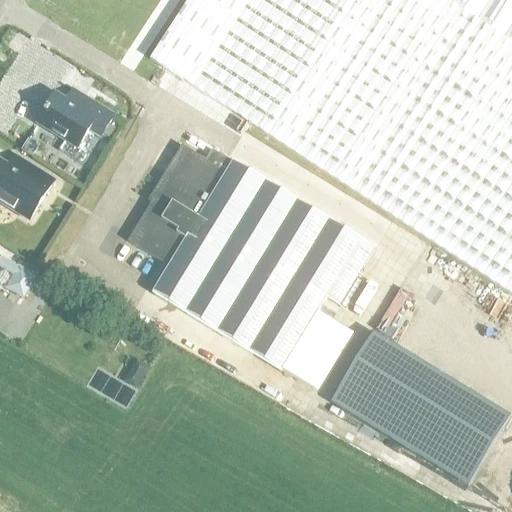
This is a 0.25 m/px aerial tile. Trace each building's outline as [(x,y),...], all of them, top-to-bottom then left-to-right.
[(511,0),(191,0),(151,63),(511,297),(511,0)] [(78,149),(89,130),(101,137),(114,117),(71,91),(65,102),(54,95),(44,111),(45,112),(38,124),(78,149)] [(281,373),(326,299),(338,307),(374,250),(361,242),(233,163),(212,151),(206,161),(182,147),(148,202),(153,205),(127,243),(168,268),(152,294),(281,373)] [(0,164),(0,201),(30,221),(54,182),(13,157),(6,168),(0,164)] [(0,267),(14,275),(6,289),(23,299),(36,278),(19,268),(18,269),(1,259),(1,258),(0,257),(0,267)] [(373,335),(331,404),(468,487),(510,418),(373,335)] [(131,372),(125,383),(136,389),(142,379),(131,372)]
